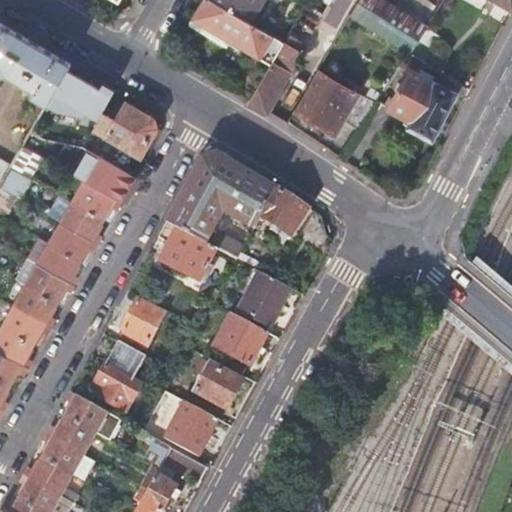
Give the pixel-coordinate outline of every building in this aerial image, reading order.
[(209,0),(203,0),(193,19),(271,65),(273,62),(284,44),(250,24),(209,0)] [(209,0),(250,24),(263,0),(209,0)] [(385,0),(358,0),(348,17),(407,52),(410,54),(426,25),(385,0)] [(511,0),(494,0),(511,10),(511,0)] [(67,70),(70,64),(0,23),(0,185),(11,167),(0,160),(0,77),(6,76),(29,90),(27,94),(46,106),(67,70)] [(410,54),(407,52),(398,67),(407,72),(389,108),(414,120),(410,127),(431,139),(454,95),(429,83),(432,78),(421,73),(426,66),(410,54)] [(289,72),(273,62),(271,65),(251,99),(267,109),(289,72)] [(98,120),(116,91),(103,83),(100,89),(67,70),(46,106),(55,111),(83,117),(85,114),(98,120)] [(373,105),(318,72),(295,111),(334,134),(342,119),(358,129),(373,105)] [(32,132),(41,114),(18,101),(5,121),(29,135),(32,132)] [(154,120),(125,103),(116,120),(104,113),(94,130),(141,158),(157,130),(154,120)] [(45,139),(32,132),(29,135),(24,146),(37,154),(45,139)] [(137,177),(89,150),(75,175),(86,182),(123,202),(137,177)] [(4,185),(25,195),(42,162),(21,151),(4,185)] [(219,155),(203,159),(167,223),(216,249),(237,260),(244,247),(214,230),(226,209),(233,213),(229,222),(234,225),(236,220),(254,229),(261,216),(275,190),(219,155)] [(119,210),(123,202),(86,182),(75,204),(103,220),(111,205),(119,210)] [(277,187),(275,190),(261,216),(291,236),(309,210),(277,187)] [(94,234),(103,220),(75,204),(63,225),(99,245),(103,239),(94,234)] [(323,219),(314,213),(296,240),(324,260),(330,248),(323,219)] [(216,249),(167,223),(160,238),(172,244),(162,262),(199,281),(216,249)] [(96,251),(99,245),(63,225),(52,245),(80,261),(88,247),(96,251)] [(72,275),(80,261),(52,245),(39,266),(76,287),(80,280),(72,275)] [(72,293),(76,287),(39,266),(28,286),(57,302),(64,289),(72,293)] [(292,289),(260,273),(240,310),(271,328),(292,289)] [(48,317),(57,302),(28,286),(16,307),(53,328),(56,322),(48,317)] [(126,331),(123,336),(148,349),(166,315),(139,300),(123,330),(126,331)] [(49,335),(53,328),(16,307),(4,328),(33,344),(41,330),(49,335)] [(268,334),(233,315),(216,347),(251,366),(268,334)] [(25,359),(33,344),(4,328),(0,335),(0,353),(29,370),(33,363),(25,359)] [(147,357),(120,343),(98,382),(104,385),(98,395),(128,411),(143,385),(134,380),(147,357)] [(26,376),(29,370),(0,353),(0,380),(10,386),(18,372),(26,376)] [(242,382),(210,365),(195,392),(228,410),(242,382)] [(2,400),(10,386),(0,380),(0,407),(7,411),(10,405),(2,400)] [(76,403),(67,418),(96,434),(111,442),(123,421),(73,393),(69,399),(76,403)] [(218,421),(184,402),(164,438),(199,457),(218,421)] [(53,427),(50,433),(85,453),(96,434),(67,418),(60,431),(53,427)] [(52,446),(45,459),(73,475),(85,453),(50,433),(45,441),(52,446)] [(146,460),(161,469),(164,464),(171,450),(156,442),(151,444),(153,449),(146,460)] [(201,484),(209,470),(171,449),(171,450),(164,464),(201,484)] [(29,469),(25,476),(61,496),(73,475),(45,459),(37,473),(29,469)] [(29,486),(21,500),(41,511),(52,511),(61,496),(25,476),(22,482),(29,486)] [(163,511),(177,488),(156,477),(136,511),(163,511)] [(9,511),(6,510),(4,511),(41,511),(21,500),(14,511),(9,511)]
